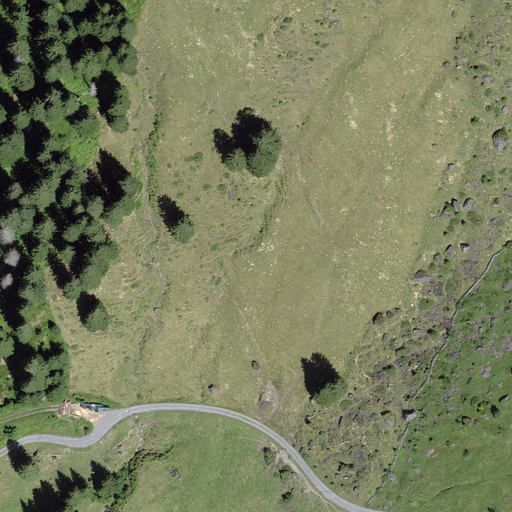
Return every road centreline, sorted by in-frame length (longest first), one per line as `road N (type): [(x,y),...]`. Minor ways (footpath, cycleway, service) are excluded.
road 1 (track): [(0,457),(31,439),(91,443),(126,415),(215,408),(260,425),(339,501),(368,511)]
road 2 (track): [(126,415),(71,409),(0,422)]
